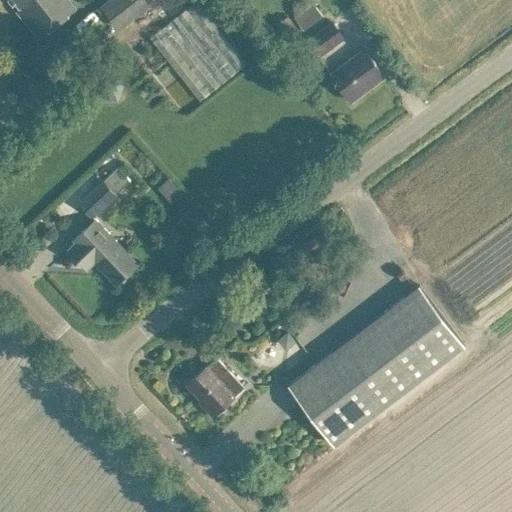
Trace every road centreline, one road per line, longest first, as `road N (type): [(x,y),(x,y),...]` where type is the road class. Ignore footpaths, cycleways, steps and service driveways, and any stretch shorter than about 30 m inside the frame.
road 1 (unclassified): [(97,365),(511,55)]
road 2 (tertiary): [(233,511),(97,365)]
road 3 (tertiary): [(97,365),(0,266)]
